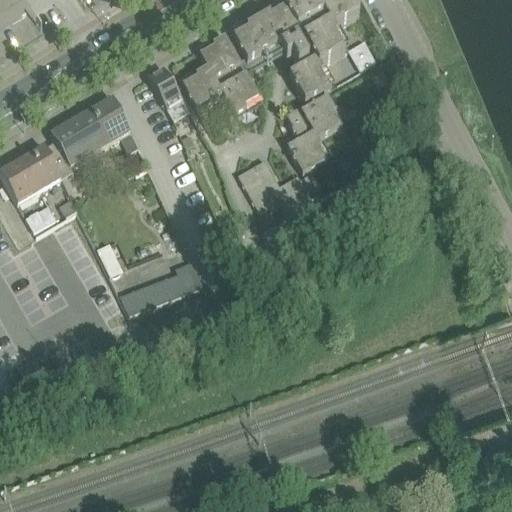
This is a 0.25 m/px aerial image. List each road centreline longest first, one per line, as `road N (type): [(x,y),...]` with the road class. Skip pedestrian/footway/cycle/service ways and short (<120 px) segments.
road 1 (residential): [(511,251),(387,0)]
road 2 (secondary): [(0,119),(203,0)]
